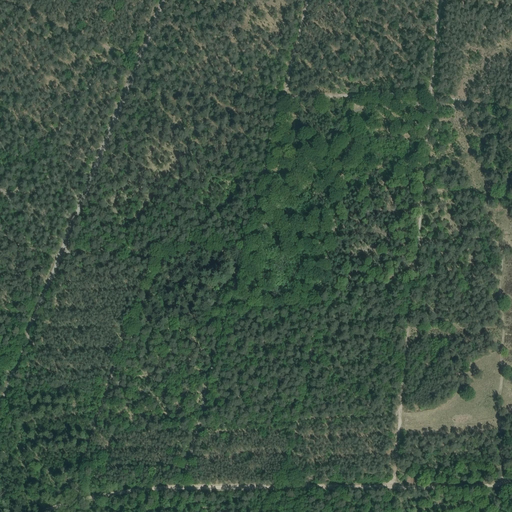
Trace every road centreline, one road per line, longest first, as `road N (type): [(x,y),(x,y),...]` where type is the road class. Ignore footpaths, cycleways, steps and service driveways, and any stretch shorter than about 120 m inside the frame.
road 1 (track): [(439,0),(430,99),(282,97),(227,82),(169,83),(134,66)]
road 2 (track): [(286,488),(355,94)]
road 3 (track): [(391,486),(426,100)]
road 4 (track): [(45,511),(178,489),(391,486)]
road 5 (track): [(0,404),(127,82)]
road 6 (track): [(65,505),(153,250)]
road 7 (track): [(225,307),(289,70)]
road 8 (track): [(137,59),(112,48),(0,216)]
road 9 (track): [(398,416),(196,427)]
road 10 (track): [(225,307),(178,489)]
road 11 (track): [(57,256),(241,246)]
road 12 (track): [(112,48),(0,0)]
road 13 (track): [(391,486),(511,484)]
